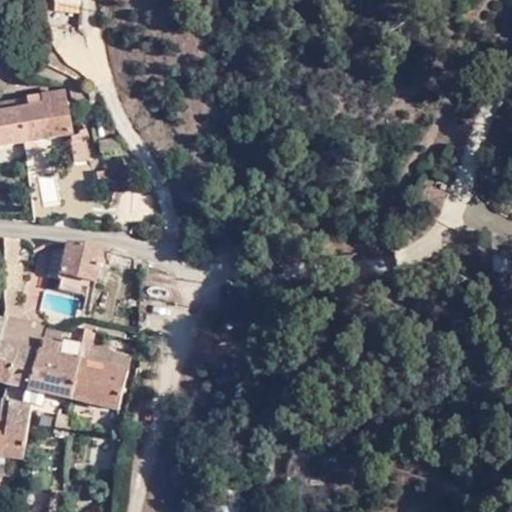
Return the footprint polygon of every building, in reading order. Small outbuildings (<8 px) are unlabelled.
[(65,96),(19,103),(26,143),(71,136),(65,96)] [(0,105),(0,147),(26,143),(19,103),(0,105)] [(117,140),(99,143),(100,153),(119,151),(117,140)] [(85,157),(83,141),(69,144),(72,159),(85,157)] [(438,214),(446,195),(424,184),(415,203),(438,214)] [(19,305),(22,240),(6,238),(3,273),(2,290),(7,289),(8,305),(19,305)] [(96,278),(104,245),(71,244),(69,249),(64,277),(62,288),(89,294),(92,279),(96,278)] [(50,274),(64,277),(69,249),(54,247),(50,274)] [(45,330),(46,323),(1,317),(0,322),(0,325),(0,343),(20,348),(40,353),(43,339),(45,330)] [(0,380),(5,382),(12,383),(20,348),(0,343),(0,325),(0,322),(0,321),(0,380)] [(12,383),(75,397),(82,357),(58,351),(59,341),(43,339),(40,353),(20,348),(12,383)] [(89,359),(110,364),(114,349),(92,344),(89,359)] [(82,357),(75,397),(123,408),(129,368),(110,364),(89,359),(82,357)] [(26,457),(34,406),(0,398),(0,473),(4,474),(6,455),(26,457)]
